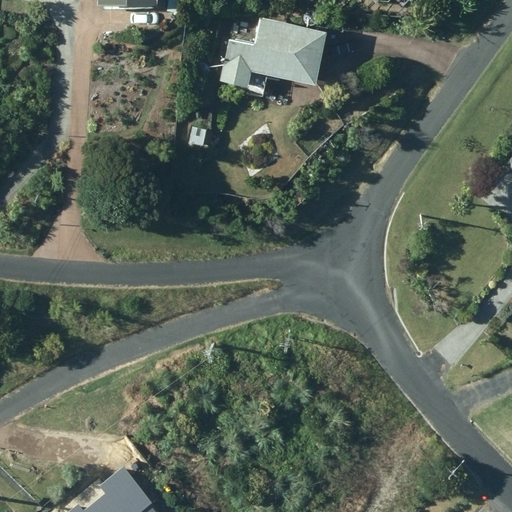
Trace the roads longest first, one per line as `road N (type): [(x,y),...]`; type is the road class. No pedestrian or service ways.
road 1 (residential): [(0,418),(97,363),(292,297),(330,271)]
road 2 (residential): [(0,266),(157,276),(290,266),(330,271)]
road 3 (residential): [(511,13),(330,271)]
road 4 (residential): [(330,271),(511,485)]
